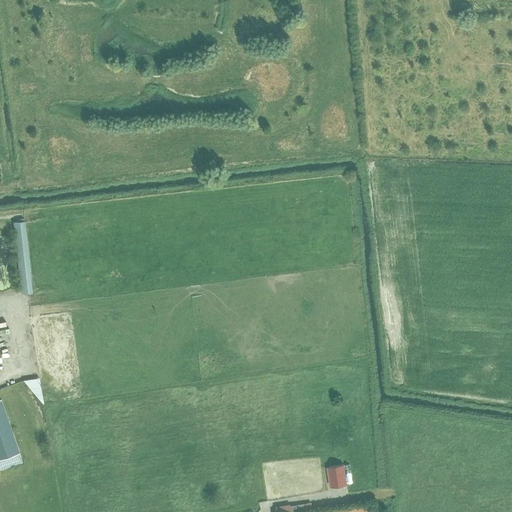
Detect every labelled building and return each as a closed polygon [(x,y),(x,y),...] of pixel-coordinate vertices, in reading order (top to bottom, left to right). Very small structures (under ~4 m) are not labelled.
[(24,221),(14,222),(22,294),(32,293),(24,221)] [(35,377),(39,393),(48,391),(44,375),(35,377)] [(0,399),(0,469),(23,462),(1,399),(0,399)] [(347,485),(344,464),(329,467),(332,487),(347,485)] [(294,505),(289,504),(276,507),(275,511),(295,511),(296,511),(307,510),(306,503),(294,505)]
